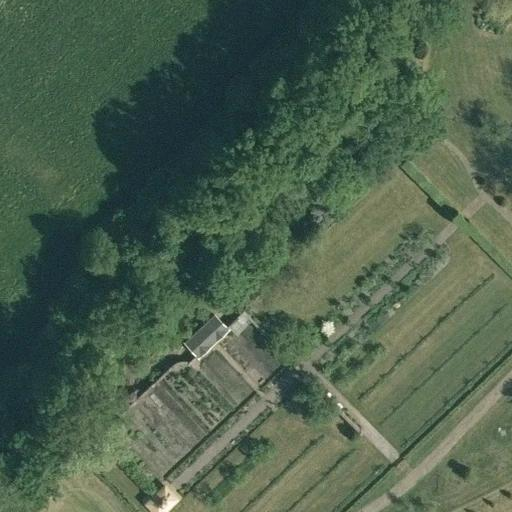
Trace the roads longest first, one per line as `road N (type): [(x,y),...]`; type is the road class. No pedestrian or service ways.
road 1 (track): [(511,224),(484,200),(179,485)]
road 2 (track): [(511,376),(369,511)]
road 3 (track): [(484,200),(449,143),(389,129)]
